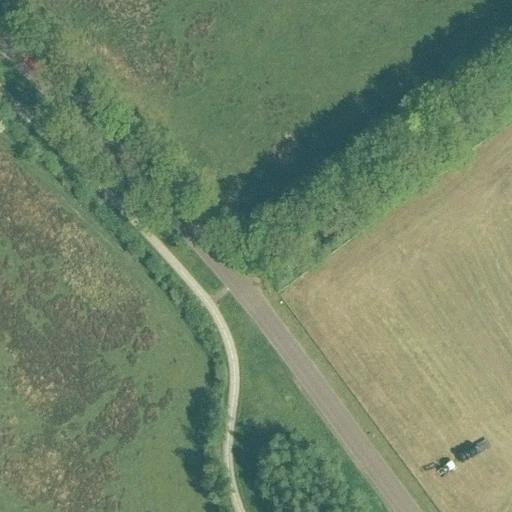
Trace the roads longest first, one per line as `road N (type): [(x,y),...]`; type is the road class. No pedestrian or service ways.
road 1 (unclassified): [(235,283),(511,76)]
road 2 (tertiary): [(235,283),(0,42)]
road 3 (tertiary): [(406,511),(235,283)]
